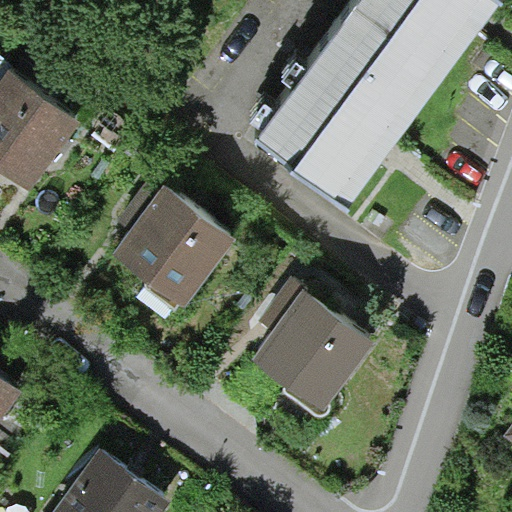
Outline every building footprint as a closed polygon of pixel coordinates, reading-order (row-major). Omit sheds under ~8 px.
[(348,0),(261,116),(349,183),(487,0),(348,0)] [(0,154),(28,174),(79,104),(14,57),(0,76),(0,154)] [(186,287),(237,220),(171,171),(121,237),(186,287)] [(333,389),(377,320),(304,273),(260,343),(333,389)] [(0,409),(24,380),(0,360),(0,409)] [(146,511),(167,482),(99,436),(46,511),(146,511)]
